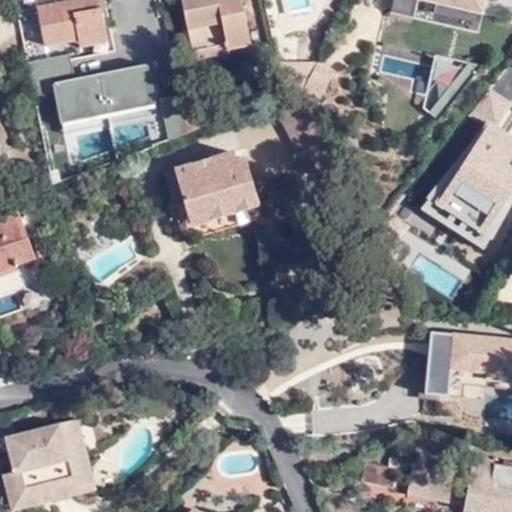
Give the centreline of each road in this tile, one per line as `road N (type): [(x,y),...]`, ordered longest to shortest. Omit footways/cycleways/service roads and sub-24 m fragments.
road 1 (residential): [(305,511),(277,445),(232,391),(169,370),(95,377),(0,404)]
road 2 (unknown): [(232,391),(185,297),(159,169)]
